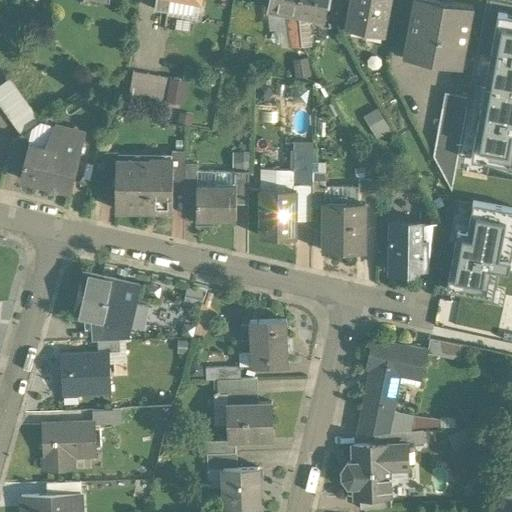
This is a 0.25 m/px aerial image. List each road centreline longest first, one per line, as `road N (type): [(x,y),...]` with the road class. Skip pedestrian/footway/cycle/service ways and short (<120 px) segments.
road 1 (residential): [(55,230),(347,297)]
road 2 (residential): [(299,511),(347,297)]
road 3 (residential): [(0,425),(55,230)]
